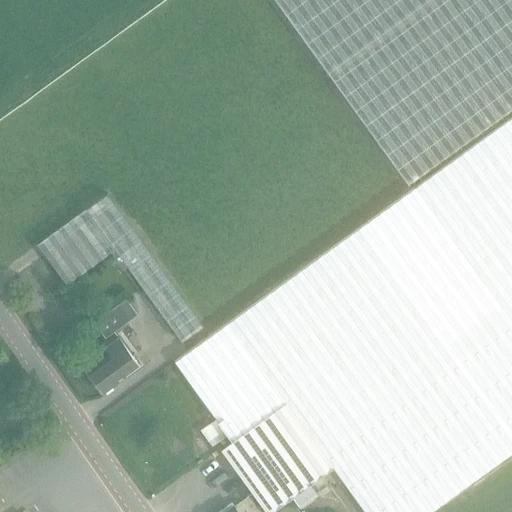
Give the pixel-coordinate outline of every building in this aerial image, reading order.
[(511,0),(274,0),(407,183),(511,107),(511,0)] [(176,360),(234,439),(273,411),(320,476),(333,468),(366,511),(426,511),(511,450),(511,116),(422,181),(176,360)] [(43,238),(36,243),(38,245),(65,284),(87,269),(113,250),(179,342),(199,327),(202,325),(107,192),(105,194),(43,238)] [(10,214),(9,207),(5,201),(0,196),(0,229),(4,227),(7,224),(9,221),(10,214)] [(33,248),(33,247),(31,240),(28,235),(23,231),(19,230),(15,229),(9,230),(6,231),(1,235),(0,235),(0,258),(1,261),(7,264),(14,266),(20,265),(23,264),(27,261),(31,255),(33,248)] [(125,300),(93,323),(105,338),(136,315),(125,300)] [(109,355),(87,371),(103,393),(126,376),(125,374),(138,365),(118,337),(103,347),(109,355)] [(234,439),(221,448),(228,457),(250,488),(267,511),(270,511),(273,510),(292,497),(299,491),(306,486),(309,484),(320,476),(273,411),(234,439)] [(299,491),(292,497),(300,508),(315,497),(318,495),(309,484),(306,486),(299,491)] [(267,511),(250,488),(250,489),(252,492),(234,506),(231,502),(217,511),(267,511)]
